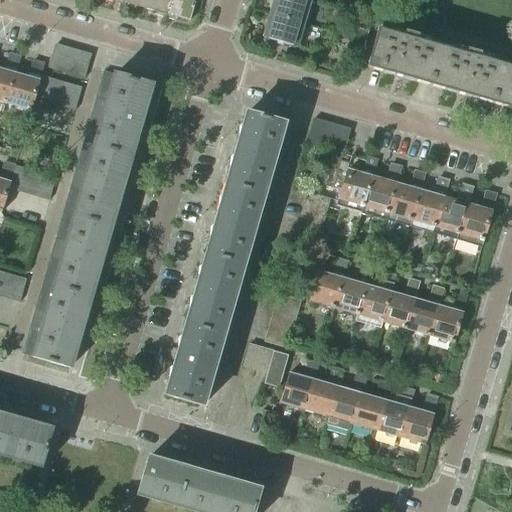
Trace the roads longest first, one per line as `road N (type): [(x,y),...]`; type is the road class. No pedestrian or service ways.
road 1 (residential): [(107,414),(208,65)]
road 2 (residential): [(436,509),(107,414)]
road 3 (residential): [(208,65),(511,153)]
road 4 (residential): [(436,509),(511,252)]
road 5 (residential): [(0,6),(208,65)]
